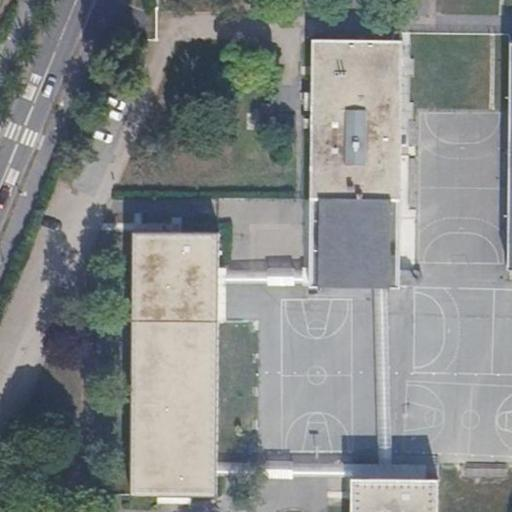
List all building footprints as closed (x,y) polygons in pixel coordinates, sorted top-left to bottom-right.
[(314,284),(338,284),(375,285),(388,285),(391,285),(398,285),(398,276),(403,41),(312,40),(312,44),(310,269),(310,284),(314,284)] [(220,231),(135,230),(134,334),(133,344),(131,496),(187,496),(211,496),(216,496),(217,487),(217,474),(217,459),(217,445),(218,395),(218,384),(219,325),(219,301),(220,283),(220,268),(220,231)] [(310,269),(220,268),(220,283),(310,284),(310,269)] [(320,460),(266,460),(233,460),(217,459),(217,474),(224,474),(286,474),(312,475),(353,475),(354,475),(385,476),(386,416),(387,345),(388,285),(375,285),(374,368),(373,439),(373,461),(361,461),(320,460)] [(354,475),(353,511),(439,511),(440,477),(385,476),(354,475)]
